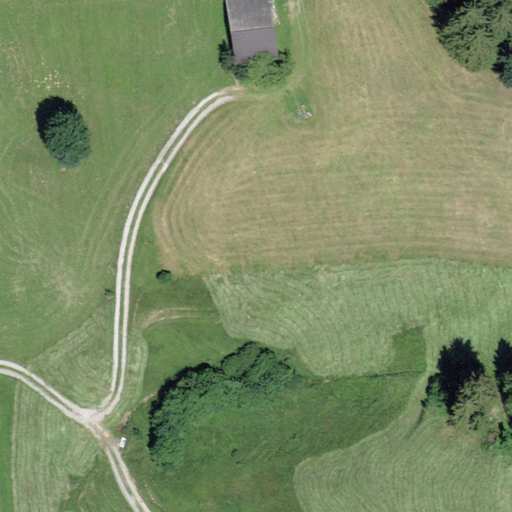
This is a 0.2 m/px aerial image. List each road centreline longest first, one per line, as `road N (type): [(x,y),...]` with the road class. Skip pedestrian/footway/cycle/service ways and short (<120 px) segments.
road 1 (track): [(85,420),(117,391),(123,271),(142,205),(203,110),(271,87),(298,67),(295,0)]
road 2 (track): [(0,365),(17,369),(106,435),(144,511)]
